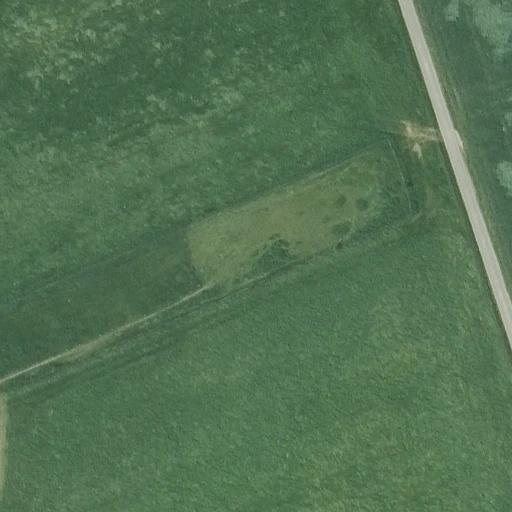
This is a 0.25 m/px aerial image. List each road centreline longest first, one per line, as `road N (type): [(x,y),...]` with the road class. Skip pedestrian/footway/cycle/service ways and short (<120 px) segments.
road 1 (track): [(444,125),(0,319)]
road 2 (track): [(402,0),(511,333)]
